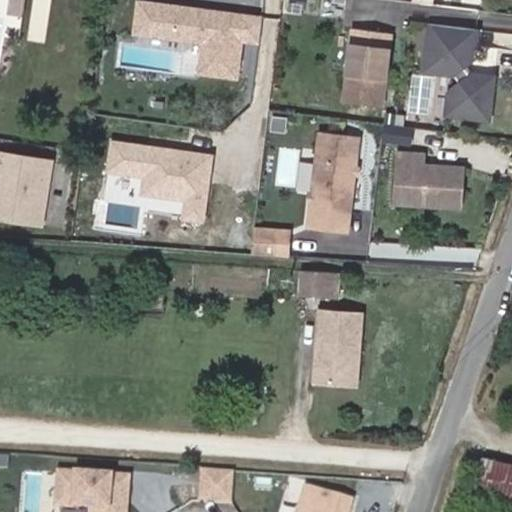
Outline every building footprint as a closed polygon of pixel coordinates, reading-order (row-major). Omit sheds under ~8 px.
[(10,0),(10,9),(25,11),(26,0),(10,0)] [(262,18),(208,13),(206,41),(207,42),(221,43),(217,75),(232,77),(256,79),(258,49),(262,18)] [(482,22),(434,17),(430,64),(457,67),(465,76),(455,84),(453,107),(496,111),(500,69),(478,67),(476,68),(468,58),(479,49),(482,22)] [(355,31),(347,105),(387,110),(395,36),(355,31)] [(386,136),(415,139),(417,123),(388,120),(386,136)] [(207,220),(215,148),(110,136),(107,170),(142,174),(140,193),(184,197),(182,217),(207,220)] [(330,136),(320,232),(360,236),(371,141),(330,136)] [(0,217),(46,224),(55,154),(0,146),(0,217)] [(404,147),(399,201),(479,208),(482,165),(442,162),(444,150),(404,147)] [(261,230),(261,235),(295,238),(296,233),(261,230)] [(261,235),(258,256),(293,258),(295,238),(261,235)] [(303,270),(302,293),(332,295),(333,272),(303,270)] [(333,272),(332,295),(341,295),(342,272),(333,272)] [(361,384),(366,312),(323,309),(319,381),(361,384)] [(203,465),(200,498),(236,501),(239,468),(203,465)] [(57,466),(54,503),(90,506),(89,511),(130,511),(133,472),(57,466)] [(467,502),(492,509),(500,476),(477,468),(467,502)] [(503,511),(511,511),(511,479),(500,476),(492,509),(503,511)] [(347,511),(349,505),(305,491),(298,511),(347,511)]
